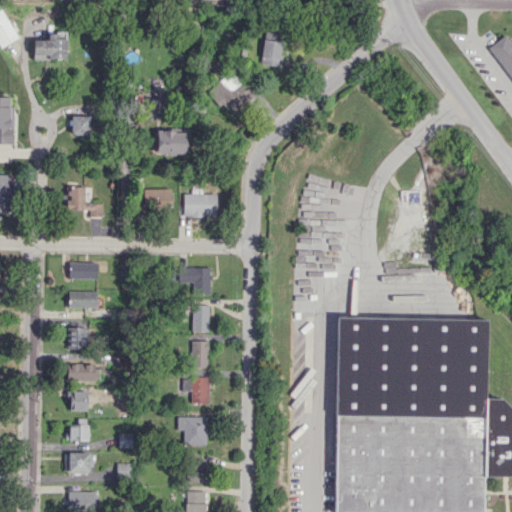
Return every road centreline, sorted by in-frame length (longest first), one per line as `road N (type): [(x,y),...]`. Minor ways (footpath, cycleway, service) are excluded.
road 1 (residential): [(404,13),(261,149),(245,511)]
road 2 (residential): [(35,243),(25,511)]
road 3 (residential): [(0,242),(252,248)]
road 4 (residential): [(511,167),(400,0)]
road 5 (residential): [(35,243),(40,140),(50,132),(43,117),(31,122),(40,140)]
